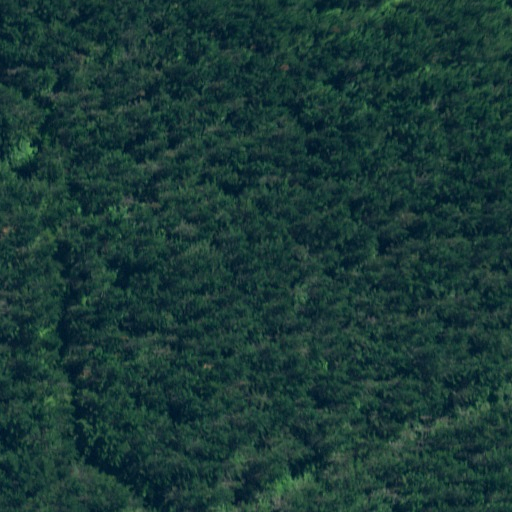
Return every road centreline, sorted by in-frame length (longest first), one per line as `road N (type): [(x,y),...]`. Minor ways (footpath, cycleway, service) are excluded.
road 1 (track): [(0,79),(44,101),(76,146),(69,239),(50,310),(69,393),(66,445),(132,503)]
road 2 (track): [(396,0),(361,22),(303,18),(279,0)]
